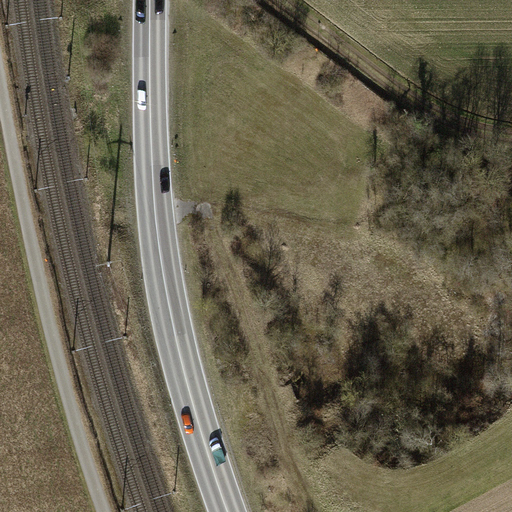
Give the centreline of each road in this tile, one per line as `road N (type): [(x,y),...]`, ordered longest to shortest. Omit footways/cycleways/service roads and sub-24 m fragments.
road 1 (primary): [(228,511),(162,257),(151,0)]
road 2 (track): [(319,511),(281,433),(207,207),(156,206)]
road 3 (track): [(283,0),(435,110),(478,132),(511,137)]
